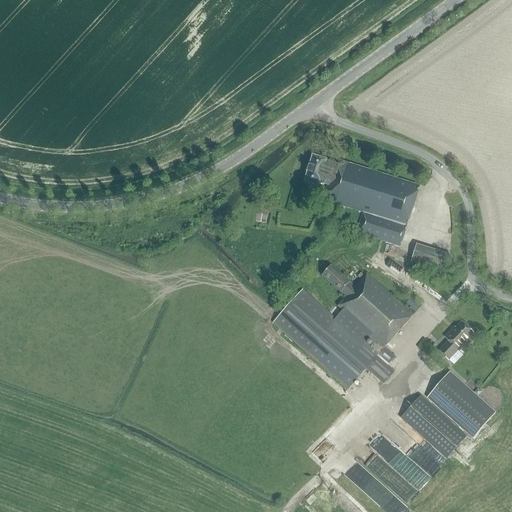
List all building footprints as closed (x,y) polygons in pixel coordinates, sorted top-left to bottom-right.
[(355,231),(364,234),(399,246),(420,186),(344,159),(343,164),(327,158),(327,157),(313,152),(304,178),(318,183),(320,180),(328,183),(323,197),(362,211),(355,231)] [(444,276),(451,256),(416,244),(410,264),(444,276)] [(336,304),(372,340),(367,346),(374,353),(380,347),(381,347),(410,315),(364,273),(353,285),(330,263),(320,272),(344,294),(336,304)] [(383,384),(394,372),(336,321),(336,320),(302,289),(272,323),(347,390),(366,369),(383,384)] [(415,313),(422,306),(411,297),(405,304),(415,313)] [(474,336),(472,334),(473,332),(462,322),(455,328),(454,327),(445,338),(448,341),(439,352),(448,361),(465,343),(468,345),(474,338),(474,336)] [(473,439),(496,413),(450,372),(426,398),(473,439)] [(421,395),(400,419),(446,459),(467,436),(421,395)] [(419,490),(440,467),(404,433),(393,444),(404,453),(392,466),(419,490)]
